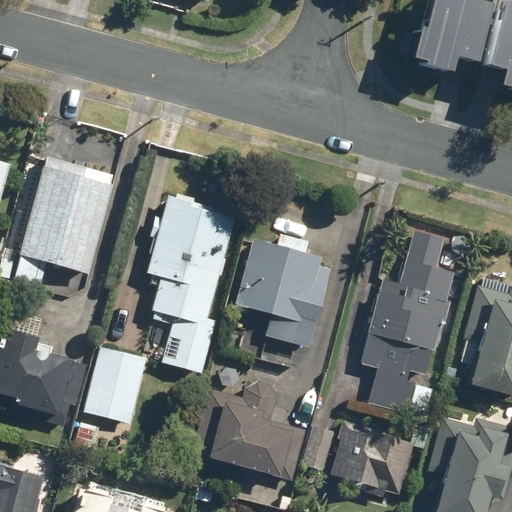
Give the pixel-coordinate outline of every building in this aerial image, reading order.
[(471,60),(486,1),(480,0),(426,0),(420,24),(414,22),(406,54),(418,57),(417,62),(446,69),(450,54),(471,60)] [(511,86),(511,4),(496,0),(495,0),(479,61),(496,65),(492,81),(511,86)] [(44,157),(9,278),(37,286),(44,263),(84,274),(112,176),(44,157)] [(0,161),(0,193),(8,164),(0,161)] [(147,309),(170,316),(157,362),(197,373),(213,319),(203,317),(233,216),(165,196),(143,272),(156,276),(147,309)] [(411,224),(394,284),(379,280),(355,363),(373,368),(361,410),(416,425),(427,388),(402,381),(405,371),(420,375),(450,271),(432,266),(442,233),(411,224)] [(225,324),(305,346),(327,269),(315,266),(318,257),(302,253),(305,241),(275,233),(272,244),(249,237),(225,324)] [(472,285),(457,338),(472,342),(460,383),(511,398),(511,396),(511,287),(506,285),(503,294),(472,285)] [(2,328),(0,333),(0,409),(60,427),(67,403),(72,405),(84,364),(33,349),(36,338),(2,328)] [(97,345),(79,411),(125,423),(143,358),(97,345)] [(204,389),(186,452),(285,481),(300,430),(265,420),(272,396),(266,384),(253,380),(240,388),(237,398),(204,389)] [(435,416),(420,469),(435,473),(424,511),(479,511),(484,496),(497,499),(511,445),(511,428),(469,417),(466,425),(435,416)] [(335,440),(326,473),(354,482),(352,489),(378,497),(381,486),(389,489),(406,430),(380,422),(377,432),(338,420),(332,440),(335,440)] [(307,425),(295,464),(317,471),(329,432),(307,425)] [(0,511),(41,511),(43,508),(24,503),(32,475),(0,465),(0,511)] [(167,511),(138,504),(136,510),(107,503),(108,496),(75,488),(68,511),(167,511)]
